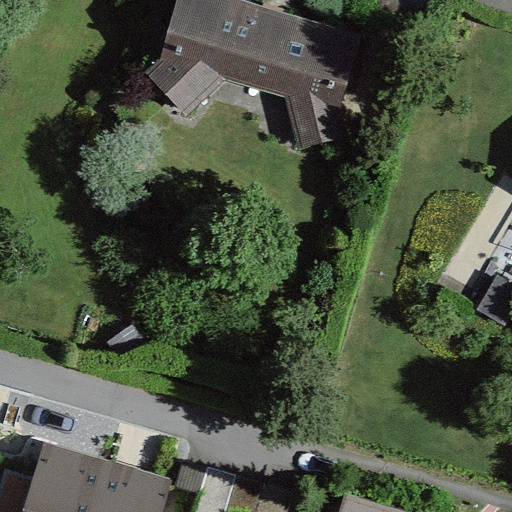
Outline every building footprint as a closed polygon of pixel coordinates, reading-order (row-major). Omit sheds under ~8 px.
[(193,0),(178,55),(150,82),(192,124),(233,82),(290,99),(301,153),(356,142),(348,116),(369,45),(220,0),(193,0)] [(95,511),(109,467),(44,448),(24,511),(95,511)] [(207,469),(182,462),(175,489),(199,496),(207,469)] [(165,511),(173,485),(109,467),(95,511),(165,511)] [(295,511),(300,494),(207,469),(199,496),(194,511),(295,511)]
